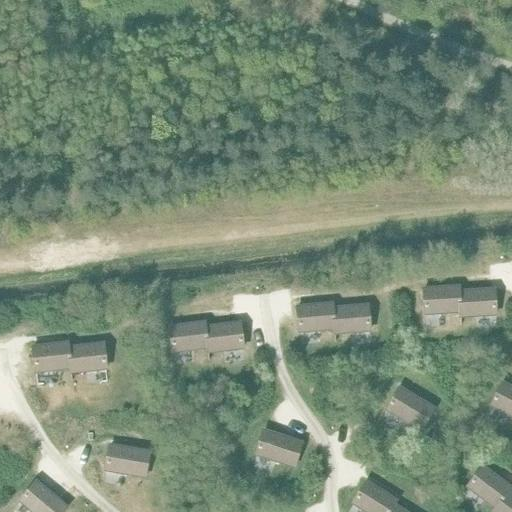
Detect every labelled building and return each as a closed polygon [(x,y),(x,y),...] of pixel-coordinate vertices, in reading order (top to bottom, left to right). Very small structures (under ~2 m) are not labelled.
[(459,289),(424,291),(426,317),(461,314),(459,294),(459,289)] [(494,291),(459,294),(461,314),(461,319),(496,317),(494,291)] [(332,306),(297,309),(300,335),(335,331),(332,311),(332,306)] [(368,307),(332,311),(335,331),(335,336),(370,333),(368,307)] [(205,324),(170,329),(173,354),(208,350),(205,329),(205,324)] [(240,324),(205,329),(208,350),(209,355),(244,350),(240,324)] [(68,344),(33,348),(36,373),(71,369),(68,349),(68,344)] [(103,345),(68,349),(71,369),(71,374),(106,370),(103,345)] [(511,388),(502,384),(491,407),(511,417),(511,388)] [(400,390),(387,411),(421,432),(434,410),(400,390)] [(264,432),(256,456),(294,469),(302,445),(264,432)] [(110,447),(106,472),(145,479),(150,454),(110,447)] [(483,469),(467,489),(495,510),(508,494),(511,490),(483,469)] [(36,483),(19,502),(30,511),(63,511),(67,508),(36,483)] [(367,484),(354,505),(364,511),(390,511),(394,506),(397,502),(367,484)] [(495,510),(494,511),(511,511),(511,496),(508,494),(495,510)]
